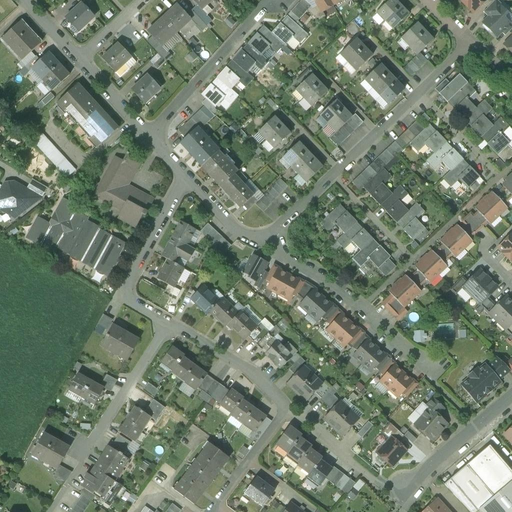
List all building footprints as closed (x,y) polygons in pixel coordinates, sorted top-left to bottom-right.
[(211,0),(191,0),(197,6),(201,10),(211,0)] [(303,0),(301,0),(290,12),(299,20),(311,7),(303,0)] [(333,6),(328,0),(314,0),(317,5),(322,13),(322,12),(333,6)] [(395,0),(390,0),(376,14),(384,22),(401,6),(395,0)] [(469,0),(464,5),(468,10),(469,9),(473,14),(483,4),(487,0),(469,0)] [(487,0),(483,4),(487,9),(495,0),(487,0)] [(495,0),(487,9),(483,13),(489,18),(500,7),(501,7),(502,6),(496,0),(495,0)] [(66,4),(60,10),(65,14),(70,8),(66,4)] [(81,4),(65,19),(76,31),(93,16),(81,4)] [(186,15),(177,5),(162,19),(176,33),(190,20),(186,15)] [(322,13),(317,5),(312,7),(308,12),(318,21),(325,17),(322,12),(322,13)] [(201,10),(197,6),(192,11),(200,20),(204,24),(209,18),(201,10)] [(401,6),(384,22),(392,30),(409,15),(401,6)] [(489,18),(483,24),(496,37),(501,32),(509,24),(503,17),(507,13),(501,7),(500,7),(489,18)] [(200,20),(192,11),(186,15),(190,20),(195,25),(200,20)] [(299,20),(290,12),(286,17),(295,24),(299,20)] [(286,17),(271,34),(272,34),(272,35),(283,45),(283,46),(284,46),(292,38),(299,44),(307,36),(295,24),(286,17)] [(162,19),(147,32),(157,43),(161,47),(176,33),(162,19)] [(40,44),(19,22),(2,39),(9,46),(8,47),(15,54),(16,54),(22,61),(31,53),(40,44)] [(417,23),(400,39),(409,48),(425,32),(417,23)] [(511,26),(509,24),(501,32),(505,36),(509,32),(511,29),(511,26)] [(264,28),(258,35),(256,34),(247,44),(248,45),(249,45),(261,56),(269,47),(276,54),(283,46),(283,45),(272,35),(272,34),(271,34),(263,26),(262,27),(264,28)] [(425,32),(409,48),(417,56),(419,53),(433,40),(425,32)] [(356,39),(340,55),(348,63),(364,47),(356,39)] [(161,47),(157,43),(152,48),(165,62),(171,57),(166,52),(161,47)] [(130,57),(118,44),(102,59),(114,72),(115,72),(114,71),(122,63),(129,57),(130,58),(130,57)] [(247,44),(232,61),(233,62),(246,73),(253,65),(260,71),(268,62),(261,56),(249,45),(248,45),(247,44)] [(364,47),(348,63),(356,72),(372,56),(364,47)] [(31,53),(22,61),(20,62),(24,67),(35,57),(31,53)] [(417,56),(407,65),(415,74),(427,62),(419,53),(417,56)] [(39,62),(31,69),(32,70),(42,80),(58,64),(48,54),(39,62)] [(157,54),(149,62),(153,66),(161,58),(157,54)] [(35,57),(24,67),(29,72),(32,70),(31,69),(39,62),(35,57)] [(161,58),(153,66),(157,70),(165,62),(161,58)] [(232,61),(216,78),(218,79),(230,90),(231,90),(238,82),(245,88),(253,79),(246,73),(233,62),(232,61)] [(122,63),(114,71),(115,72),(120,78),(129,70),(122,63)] [(58,64),(42,80),(52,91),(69,76),(58,64)] [(381,65),(364,80),(372,89),(389,73),(381,65)] [(415,74),(407,65),(402,70),(410,78),(415,74)] [(320,83),(312,75),(312,74),(312,72),(312,71),(310,71),(309,72),(308,71),(298,80),(298,82),(301,85),(295,91),(303,99),(320,83)] [(389,73),(372,89),(380,97),(396,81),(389,73)] [(450,84),(439,94),(447,103),(467,84),(459,75),(450,84)] [(147,76),(131,91),(143,103),(159,88),(147,76)] [(230,90),(218,79),(216,78),(201,95),(205,99),(215,108),(215,107),(223,99),(230,105),(238,96),(231,90),(230,90)] [(445,80),(435,90),(439,94),(450,84),(445,80)] [(396,81),(380,97),(388,105),(404,90),(396,81)] [(320,83),(303,99),(311,108),(328,92),(320,83)] [(467,84),(447,103),(464,121),(465,120),(465,119),(476,109),(467,100),(476,92),(467,84)] [(77,85),(57,103),(64,112),(66,110),(79,124),(97,107),(77,85)] [(50,93),(41,102),(45,106),(54,98),(50,93)] [(215,108),(205,99),(201,104),(204,107),(211,113),(216,108),(215,107),(215,108)] [(336,100),(319,116),(327,125),(344,109),(336,100)] [(484,101),(476,109),(465,119),(465,120),(464,121),(481,138),(482,137),(493,126),(492,126),(484,117),(492,110),(484,101)] [(97,107),(79,124),(92,138),(90,139),(97,148),(118,129),(97,107)] [(211,113),(204,107),(200,111),(210,121),(215,116),(211,113)] [(344,109),(327,125),(335,133),(352,117),(344,109)] [(210,121),(200,111),(195,115),(206,125),(210,121)] [(429,120),(424,114),(420,118),(426,124),(429,120)] [(206,125),(195,115),(191,119),(199,127),(201,129),(206,125)] [(335,133),(329,139),(337,148),(363,123),(355,115),(352,117),(335,133)] [(274,117),(258,133),(266,141),(282,125),(274,117)] [(509,144),(500,135),(502,133),(509,127),(500,118),(492,126),(493,126),(482,137),(481,138),(505,164),(511,157),(511,150),(507,146),(509,144)] [(199,127),(191,119),(186,123),(194,131),(197,128),(199,127)] [(416,122),(352,183),(360,191),(383,169),(409,145),(424,130),(416,122)] [(194,131),(186,123),(178,131),(185,139),(194,131)] [(282,125),(266,141),(274,150),(290,134),(282,125)] [(424,130),(409,145),(417,153),(425,145),(434,154),(445,144),(447,143),(430,125),(424,130)] [(511,140),(511,130),(509,127),(502,133),(510,142),(511,140)] [(197,128),(194,131),(185,139),(180,143),(202,167),(201,167),(218,152),(219,151),(197,128)] [(58,152),(42,134),(33,142),(49,161),(58,152)] [(120,137),(114,142),(117,145),(122,140),(120,137)] [(299,142),(282,158),(290,167),(307,151),(299,142)] [(445,144),(434,154),(426,162),(434,171),(442,163),(450,171),(451,172),(462,161),(463,160),(447,143),(445,144)] [(307,151),(290,167),(298,175),(314,159),(307,151)] [(75,171),(58,152),(49,161),(66,179),(75,171)] [(238,172),(218,152),(201,167),(220,187),(220,188),(234,175),(238,172)] [(117,160),(109,173),(106,172),(93,196),(121,212),(117,219),(135,229),(142,215),(145,217),(152,203),(124,187),(133,171),(136,173),(142,162),(128,155),(129,154),(127,153),(122,162),(117,160)] [(314,159),(298,175),(306,183),(322,167),(314,159)] [(462,161),(451,172),(450,171),(442,179),(450,188),(458,180),(467,189),(480,178),(463,160),(462,161)] [(383,169),(363,189),(380,207),(381,205),(392,195),(391,194),(383,186),(391,178),(383,169)] [(511,174),(507,180),(508,181),(502,186),(511,196),(511,174)] [(234,175),(221,188),(230,198),(243,186),(234,175)] [(47,188),(32,179),(26,190),(40,199),(42,197),(47,188)] [(288,187),(279,179),(275,183),(283,191),(288,187)] [(16,184),(11,185),(10,183),(5,184),(5,185),(4,185),(0,191),(0,207),(17,217),(40,199),(26,190),(16,184)] [(275,183),(255,205),(263,213),(283,191),(275,183)] [(243,186),(230,198),(240,209),(243,206),(253,196),(252,195),(251,197),(246,192),(248,191),(243,186)] [(504,188),(495,196),(493,193),(484,202),(498,216),(506,208),(504,205),(511,197),(511,196),(502,186),(504,188)] [(400,187),(391,194),(392,195),(381,205),(380,207),(396,224),(398,223),(397,222),(408,212),(400,203),(408,195),(400,187)] [(253,196),(243,206),(248,211),(257,201),(253,196)] [(77,208),(63,200),(49,225),(48,227),(57,232),(65,219),(68,221),(73,212),(74,212),(77,208)] [(484,202),(475,210),(478,212),(473,216),(482,226),(487,222),(489,224),(498,216),(484,202)] [(416,204),(408,212),(397,222),(398,223),(396,224),(413,241),(425,230),(416,220),(424,213),(416,204)] [(357,223),(340,205),(319,224),(327,233),(336,225),(344,234),(355,224),(356,224),(357,223)] [(100,229),(85,221),(87,219),(74,212),(73,212),(68,221),(65,219),(57,232),(61,234),(54,247),(57,248),(68,254),(68,255),(107,276),(113,266),(115,266),(120,257),(118,256),(124,245),(99,231),(100,229)] [(473,216),(470,213),(466,218),(478,231),(483,227),(473,216)] [(26,239),(54,254),(57,248),(54,247),(61,234),(57,232),(48,227),(49,225),(37,218),(26,239)] [(478,231),(466,218),(462,222),(464,225),(473,234),(474,235),(478,231)] [(195,230),(181,222),(172,238),(187,246),(195,230)] [(373,240),(357,223),(356,224),(355,224),(344,234),(336,242),(344,250),(352,242),(361,251),(372,241),(373,240)] [(212,229),(207,224),(199,233),(204,238),(212,229)] [(464,225),(460,229),(458,226),(449,235),(463,249),(472,241),(469,238),(473,234),(464,225)] [(511,225),(503,235),(507,239),(511,233),(511,225)] [(212,229),(204,238),(209,242),(217,234),(212,229)] [(511,233),(507,239),(498,248),(502,253),(501,253),(506,258),(511,251),(511,233)] [(217,234),(209,242),(214,247),(222,238),(217,234)] [(449,235),(440,243),(443,245),(438,250),(439,250),(447,259),(452,255),(454,257),(463,249),(449,235)] [(187,246),(172,238),(162,257),(168,260),(174,264),(179,256),(188,261),(194,250),(187,246)] [(222,238),(214,247),(211,250),(215,254),(216,254),(227,242),(222,238)] [(390,258),(373,240),(372,241),(361,251),(352,259),(360,268),(369,260),(378,269),(388,260),(390,258)] [(227,242),(216,254),(220,258),(231,246),(227,242)] [(439,250),(435,254),(432,252),(424,260),(437,275),(446,266),(444,264),(448,260),(447,259),(439,250)] [(267,263),(253,256),(250,261),(249,260),(247,265),(248,265),(244,273),(249,277),(248,278),(256,282),(256,283),(263,271),(267,263)] [(174,264),(168,260),(157,280),(168,286),(173,288),(174,288),(184,269),(174,264)] [(395,267),(388,260),(378,269),(385,277),(395,267)] [(437,275),(424,260),(415,268),(417,271),(413,275),(422,285),(426,280),(429,283),(437,275)] [(268,274),(264,280),(269,283),(277,269),(279,271),(280,269),(273,265),(268,274)] [(279,271),(277,269),(269,283),(267,289),(272,292),(272,291),(277,294),(277,295),(288,275),(279,271)] [(263,271),(256,283),(256,282),(253,286),(259,289),(264,280),(268,274),(263,271)] [(467,283),(462,288),(463,288),(472,297),(488,280),(479,271),(467,283)] [(297,280),(288,275),(277,295),(278,295),(278,294),(283,297),(283,298),(288,301),(291,295),(299,281),(297,280)] [(413,275),(409,279),(406,277),(398,285),(411,299),(420,291),(418,289),(422,285),(413,275)] [(462,277),(450,290),(455,296),(463,288),(462,288),(467,283),(462,277)] [(299,281),(291,295),(296,298),(297,297),(305,283),(298,278),(297,280),(299,281)] [(488,280),(472,297),(480,305),(487,298),(497,288),(488,280)] [(305,283),(297,297),(303,301),(314,290),(315,291),(317,290),(315,288),(305,282),(305,283)] [(411,299),(398,285),(389,293),(391,295),(395,300),(399,304),(403,308),(411,299)] [(180,291),(174,288),(173,288),(168,286),(165,291),(177,298),(180,291)] [(196,294),(190,300),(191,301),(199,308),(200,307),(206,313),(205,314),(206,315),(209,312),(219,302),(203,287),(196,294)] [(190,288),(183,301),(188,304),(191,301),(190,300),(196,294),(190,288)] [(315,291),(314,290),(303,301),(299,306),(303,310),(304,309),(308,313),(307,314),(308,314),(323,298),(315,291)] [(391,295),(381,305),(385,309),(395,300),(391,295)] [(496,306),(489,314),(497,322),(511,307),(511,303),(505,297),(496,306)] [(323,298),(308,314),(309,315),(309,314),(313,318),(317,323),(321,318),(332,306),(330,304),(323,298)] [(492,302),(487,298),(480,305),(474,310),(479,315),(483,311),(492,302)] [(219,302),(209,312),(225,328),(226,326),(238,314),(222,299),(219,302)] [(395,300),(385,309),(386,309),(390,313),(399,304),(395,300)] [(492,302),(483,311),(487,315),(489,314),(496,306),(492,302)] [(332,306),(321,318),(326,322),(338,309),(331,303),(330,304),(332,306)] [(399,304),(390,313),(394,317),(403,308),(399,304)] [(511,307),(497,322),(506,330),(511,324),(511,307)] [(403,308),(394,317),(393,317),(398,322),(407,313),(403,308)] [(326,322),(325,322),(330,326),(341,314),(343,316),(344,315),(338,309),(326,322)] [(256,327),(240,312),(238,314),(226,326),(231,330),(232,329),(244,341),(248,337),(257,328),(256,327)] [(330,326),(326,331),(330,335),(331,334),(335,338),(334,339),(335,339),(350,323),(343,316),(341,314),(330,326)] [(112,320),(102,315),(97,325),(106,331),(112,320)] [(273,328),(264,319),(256,327),(257,328),(248,337),(256,345),(270,332),(273,328)] [(350,323),(335,339),(336,340),(336,339),(340,343),(344,348),(348,343),(359,331),(357,329),(350,323)] [(139,340),(112,326),(100,347),(112,353),(127,361),(139,340)] [(273,328),(270,332),(275,337),(280,331),(275,326),(273,328)] [(359,331),(348,343),(353,347),(364,334),(365,334),(359,328),(357,329),(359,331)] [(423,334),(423,331),(416,332),(417,343),(424,343),(424,339),(426,339),(426,334),(423,334)] [(270,332),(256,345),(261,350),(267,345),(272,339),(275,337),(270,332)] [(353,347),(352,348),(356,352),(367,340),(369,342),(371,340),(364,334),(353,347)] [(272,339),(267,345),(271,348),(276,342),(272,339)] [(356,352),(352,356),(362,365),(376,348),(369,342),(367,340),(356,352)] [(271,348),(265,354),(280,369),(296,353),(286,344),(282,348),(276,342),(271,348)] [(177,351),(172,348),(173,348),(172,347),(160,363),(161,364),(162,362),(173,369),(171,373),(183,357),(184,356),(183,355),(178,352),(177,351)] [(376,348),(362,365),(371,373),(375,369),(386,357),(384,355),(376,348)] [(386,357),(375,369),(379,373),(391,360),(392,359),(385,353),(384,355),(386,357)] [(188,361),(183,357),(171,373),(172,374),(173,372),(184,380),(183,382),(195,366),(194,366),(189,362),(188,361)] [(511,361),(510,360),(509,362),(505,357),(500,362),(509,371),(511,373),(511,361)] [(300,358),(288,370),(295,376),(303,367),(303,368),(304,367),(301,365),(304,362),(300,358)] [(500,362),(496,358),(487,367),(498,380),(509,371),(500,362)] [(379,373),(383,377),(394,365),(394,366),(396,364),(391,360),(379,373)] [(394,366),(394,365),(383,377),(379,382),(388,390),(403,374),(394,366)] [(485,365),(478,371),(477,369),(467,377),(471,380),(462,387),(476,403),(487,394),(487,395),(492,391),(491,391),(500,383),(498,380),(487,367),(485,365)] [(200,370),(195,367),(196,367),(195,366),(183,382),(184,382),(185,381),(197,389),(207,375),(206,374),(201,371),(201,370),(200,370)] [(295,376),(287,384),(296,393),(312,376),(303,368),(303,367),(295,376)] [(91,381),(77,374),(68,391),(69,392),(70,390),(81,396),(80,398),(81,398),(91,381)] [(403,374),(388,390),(398,398),(402,394),(412,382),(411,380),(403,374)] [(117,381),(106,375),(103,380),(114,386),(117,381)] [(207,375),(197,389),(204,394),(214,381),(207,375)] [(312,376),(296,393),(305,402),(321,385),(312,376)] [(412,382),(402,394),(406,398),(418,385),(412,379),(411,380),(412,382)] [(114,386),(103,380),(100,387),(104,389),(110,392),(114,386)] [(91,381),(81,398),(82,399),(83,397),(94,403),(93,405),(94,406),(104,389),(100,387),(91,381)] [(214,381),(204,394),(210,397),(219,384),(214,381)] [(159,391),(148,383),(143,389),(154,397),(159,391)] [(327,383),(315,395),(320,400),(331,388),(332,388),(327,383)] [(219,384),(210,397),(215,401),(224,388),(219,384)] [(224,388),(215,401),(220,405),(229,392),(224,388)] [(331,388),(320,400),(329,408),(337,399),(333,395),(336,392),(331,388)] [(236,394),(232,390),(231,389),(229,392),(220,405),(219,405),(220,406),(221,404),(232,412),(230,415),(230,416),(242,400),(243,398),(242,398),(237,394),(238,394),(237,394),(236,394)] [(340,402),(324,419),(333,428),(349,411),(353,407),(345,399),(340,403),(340,402)] [(164,408),(153,400),(149,406),(161,414),(164,408)] [(247,404),(242,400),(230,416),(231,416),(232,415),(243,422),(242,424),(243,424),(254,409),(253,408),(248,405),(249,405),(248,404),(247,404)] [(444,409),(433,400),(426,407),(429,409),(429,408),(437,416),(444,409)] [(161,414),(149,406),(144,414),(149,417),(155,422),(161,414)] [(144,414),(134,407),(126,420),(140,429),(141,429),(149,417),(144,414)] [(437,416),(429,408),(429,409),(421,418),(438,434),(447,424),(437,416)] [(259,413),(255,409),(254,409),(243,424),(243,425),(244,423),(255,431),(254,432),(255,433),(256,431),(266,418),(266,417),(265,417),(260,413),(259,412),(259,413)] [(349,411),(333,428),(342,437),(358,420),(349,411)] [(266,418),(256,431),(262,435),(271,422),(266,418)] [(438,434),(421,418),(414,425),(431,441),(438,434)] [(140,429),(126,420),(118,432),(132,442),(140,429)] [(368,422),(357,434),(361,438),(372,426),(368,422)] [(403,436),(390,424),(382,433),(389,440),(391,438),(397,443),(404,436),(403,436)] [(511,426),(503,435),(511,444),(511,426)] [(301,436),(289,427),(277,443),(288,452),(287,454),(301,436)] [(262,435),(256,431),(255,433),(254,432),(251,436),(257,440),(262,435)] [(416,440),(407,432),(403,436),(404,436),(412,444),(416,440)] [(69,448),(43,434),(31,455),(57,470),(59,466),(69,448)] [(131,443),(118,435),(113,443),(124,450),(126,451),(131,443)] [(301,436),(287,454),(298,463),(297,465),(297,466),(311,447),(300,439),(302,436),(301,436)] [(389,440),(383,447),(380,447),(376,452),(376,454),(379,456),(383,456),(385,458),(385,462),(391,467),(406,451),(397,443),(391,438),(389,440)] [(209,444),(192,467),(186,462),(186,463),(211,482),(212,481),(211,481),(228,459),(228,458),(206,442),(209,444)] [(124,450),(113,443),(110,448),(122,455),(121,454),(124,450)] [(511,473),(489,446),(466,466),(493,497),(501,491),(511,481),(511,473)] [(110,448),(108,447),(94,469),(114,482),(114,481),(128,460),(122,455),(110,448)] [(321,458),(310,450),(312,448),(311,447),(297,466),(309,474),(307,476),(307,477),(321,458)] [(332,470),(320,461),(322,459),(321,458),(307,477),(320,486),(325,479),(332,470)] [(211,482),(186,463),(185,463),(191,468),(175,490),(172,488),(172,489),(194,505),(194,504),(210,482),(211,482)] [(57,470),(54,476),(60,480),(65,469),(59,466),(57,470)] [(493,497),(466,466),(445,484),(468,511),(475,511),(477,511),(487,502),(493,497)] [(332,470),(325,479),(330,482),(338,471),(333,467),(332,470)] [(65,469),(60,480),(65,483),(72,473),(65,469)] [(114,482),(94,469),(89,476),(87,474),(84,479),(86,481),(81,488),(83,488),(95,497),(105,503),(111,494),(115,497),(122,486),(114,481),(114,482)] [(338,471),(330,482),(335,486),(344,475),(338,471)] [(344,475),(335,486),(341,490),(349,479),(344,475)] [(274,491),(256,478),(244,494),(262,507),(274,491)] [(349,479),(341,490),(346,494),(355,484),(349,479)] [(511,481),(501,491),(507,498),(511,493),(511,481)] [(95,497),(83,488),(79,494),(82,496),(91,502),(92,502),(95,497)] [(493,497),(487,502),(493,510),(507,498),(501,491),(493,497)] [(487,502),(477,511),(511,511),(511,493),(507,498),(493,510),(487,502)] [(82,496),(70,511),(84,511),(91,502),(82,496)] [(448,511),(436,499),(422,511),(448,511)] [(184,506),(175,500),(172,504),(181,511),(184,506)] [(302,511),(291,503),(284,511),(302,511)]
